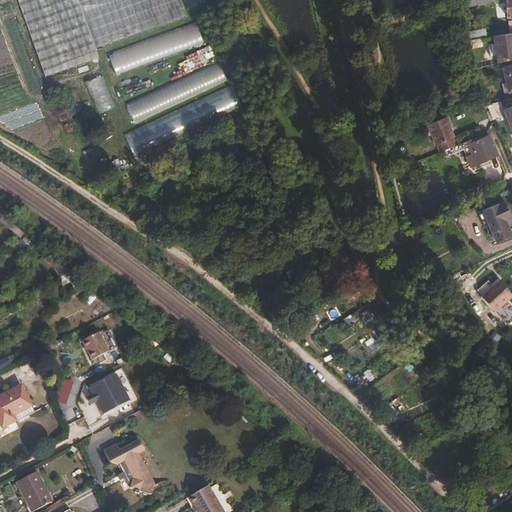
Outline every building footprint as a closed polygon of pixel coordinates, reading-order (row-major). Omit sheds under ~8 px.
[(95,48),(103,45),(83,0),(18,0),(46,77),(99,58),(95,48)] [(83,0),(103,45),(186,15),(180,0),(83,0)] [(505,0),(472,0),(463,1),(464,8),(506,2),(505,0)] [(115,72),(202,46),(196,26),(109,51),(115,72)] [(468,32),(470,40),(487,37),(486,28),(468,32)] [(498,63),(511,59),(511,33),(493,36),(498,63)] [(132,119),(228,82),(221,64),(125,100),(132,119)] [(506,83),(509,92),(509,93),(511,92),(511,65),(502,68),(506,83)] [(100,75),(85,82),(98,112),(114,105),(100,75)] [(500,102),(488,106),(491,113),(497,110),(497,109),(502,107),(500,102)] [(175,114),(124,133),(130,150),(181,131),(175,114)] [(437,145),(440,152),(457,145),(453,138),(455,137),(446,117),(427,125),(436,146),(437,145)] [(471,167),(498,155),(490,135),(487,136),(486,133),(461,143),(471,167)] [(499,203),(482,210),(496,243),(511,235),(511,232),(506,220),(511,218),(505,201),(499,204),(499,203)] [(8,224),(0,228),(0,248),(16,239),(8,224)] [(70,272),(48,254),(42,257),(55,268),(60,278),(70,272)] [(331,267),(321,272),(328,286),(338,281),(331,267)] [(89,288),(70,272),(60,278),(71,298),(89,288)] [(477,291),(482,297),(493,287),(488,281),(477,291)] [(493,287),(482,297),(481,298),(495,313),(511,298),(511,295),(499,281),(493,287)] [(99,332),(82,341),(92,360),(109,351),(118,346),(109,329),(100,334),(99,332)] [(0,371),(12,365),(10,362),(8,357),(7,357),(0,360),(0,371)] [(93,394),(97,401),(103,414),(130,401),(116,374),(89,388),(93,394)] [(5,398),(0,400),(0,423),(2,428),(17,420),(17,421),(35,412),(21,385),(3,394),(5,398)] [(90,405),(97,401),(93,394),(86,397),(90,405)] [(136,455),(139,453),(145,450),(139,440),(120,450),(117,444),(104,451),(109,462),(118,465),(119,464),(123,473),(121,474),(123,479),(124,478),(128,486),(130,488),(135,490),(140,492),(151,495),(155,484),(152,485),(145,472),(146,467),(148,462),(143,461),(138,460),(136,455)] [(155,484),(146,467),(145,472),(152,485),(155,484)] [(37,471),(16,482),(31,511),(32,511),(53,502),(37,471)] [(223,511),(208,486),(188,497),(197,511),(223,511)]
